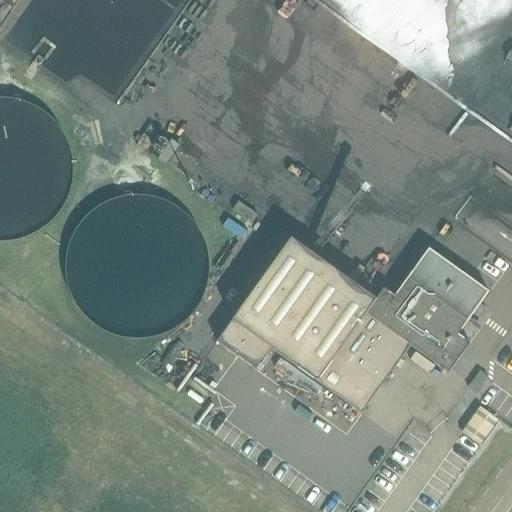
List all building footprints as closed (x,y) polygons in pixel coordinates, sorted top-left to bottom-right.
[(71,183),(72,169),(71,156),(67,144),(61,130),(53,120),(42,111),(31,104),(16,99),(4,97),(0,97),(0,241),(13,240),(27,236),(33,233),(41,228),(52,219),(61,208),(67,195),(71,183)] [(157,120),(166,106),(157,100),(148,114),(157,120)] [(209,286),(211,271),(209,256),(206,244),(199,231),(191,222),(181,214),(171,207),(162,203),(156,202),(143,200),(136,200),(127,201),(114,205),(101,211),(91,219),(81,230),(75,242),(70,256),(68,270),(70,285),(74,298),(81,311),(88,321),(95,326),(101,331),(107,334),(114,337),(128,341),(140,342),(151,341),(159,340),(165,338),(172,335),(178,331),(190,321),(199,311),(206,298),(209,286)] [(252,292),(217,341),(255,369),(271,348),(361,413),(410,345),(448,373),(450,369),(469,343),(479,330),(476,328),(476,327),(477,327),(477,326),(477,325),(477,324),(476,323),(476,322),(475,322),(475,321),(474,321),(473,321),(472,321),(471,321),(470,321),(470,322),(469,322),(469,323),(467,321),(470,317),(488,292),(428,248),(428,249),(407,278),(394,296),(383,288),(375,299),(291,238),(252,292)] [(476,393),(486,378),(488,377),(480,371),(467,387),(476,393)] [(481,445),(499,421),(479,406),(461,431),(481,445)]
